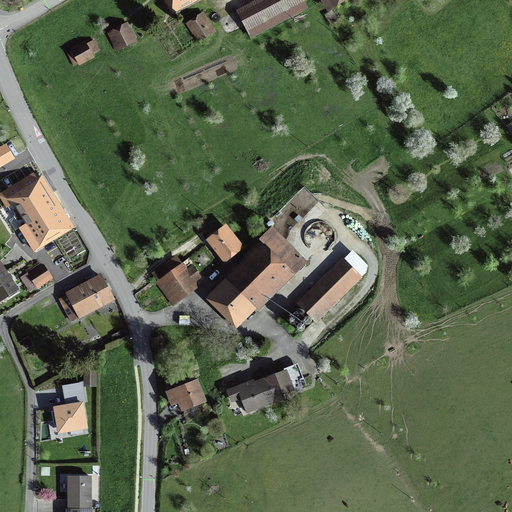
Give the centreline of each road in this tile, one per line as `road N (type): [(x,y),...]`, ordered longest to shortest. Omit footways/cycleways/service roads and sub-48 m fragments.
road 1 (residential): [(25,511),(29,397),(7,319),(103,258)]
road 2 (tertiary): [(103,258),(146,359),(148,511)]
road 3 (tertiary): [(0,61),(38,148),(103,258)]
